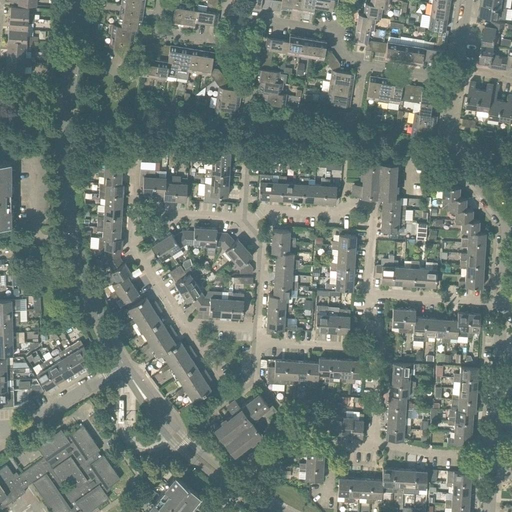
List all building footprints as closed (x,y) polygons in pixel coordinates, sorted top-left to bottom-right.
[(121,0),(120,5),(144,8),(144,0),(121,0)] [(260,8),(261,0),(249,0),(248,9),(260,11),(260,8)] [(280,9),(291,11),(293,0),(281,0),(282,2),(280,9)] [(293,0),(291,11),(302,12),(304,0),(293,0)] [(313,14),(314,7),(315,0),(304,0),(302,12),(313,14)] [(315,0),(314,7),(336,11),(337,0),(315,0)] [(172,24),(183,26),(186,4),(175,2),(172,24)] [(363,14),(381,17),(386,15),(387,8),(387,6),(370,3),(365,2),(363,14)] [(429,15),(446,18),(448,6),(431,3),(429,15)] [(194,25),(195,21),(197,10),(198,5),(186,4),(183,26),(194,28),(194,25)] [(119,16),(142,19),(144,8),(120,5),(119,16)] [(480,16),(493,18),(499,19),(501,8),(482,5),(480,16)] [(10,18),(34,19),(35,15),(28,15),(29,8),(11,6),(10,18)] [(197,10),(195,21),(216,24),(218,13),(197,10)] [(356,25),(374,28),(376,18),(380,18),(381,17),(363,14),(358,14),(356,25)] [(427,28),(444,30),(446,18),(429,15),(427,28)] [(140,30),(142,19),(119,16),(117,25),(112,24),(112,25),(135,29),(140,30)] [(9,28),(27,30),(28,23),(34,24),(34,19),(10,18),(9,28)] [(482,44),(494,46),(497,28),(505,30),(506,24),(492,21),(492,27),(485,26),(482,44)] [(110,37),(134,40),(135,29),(112,25),(110,37)] [(367,40),(369,29),(373,29),(374,30),(374,28),(356,25),(354,43),(366,45),(367,40)] [(8,39),(33,41),(33,37),(27,36),(27,30),(9,28),(8,39)] [(287,53),(299,55),(302,38),(290,36),(289,41),(287,53)] [(110,37),(109,47),(132,51),(134,40),(110,37)] [(273,50),(287,53),(289,41),(268,37),(266,49),(273,50)] [(299,55),(311,57),(314,40),(302,38),(299,55)] [(7,50),(26,51),(26,45),(32,45),(33,41),(8,39),(7,50)] [(325,61),(333,55),(332,53),(325,52),(327,42),(314,40),(311,57),(324,59),(325,61)] [(424,47),(422,59),(443,62),(445,51),(446,41),(437,40),(436,44),(425,42),(424,47)] [(380,48),(379,53),(385,54),(384,59),(397,61),(399,43),(387,41),(387,43),(381,42),(380,48)] [(397,61),(409,62),(411,44),(399,43),(397,61)] [(422,59),(424,47),(411,44),(409,62),(421,64),(422,59)] [(479,62),(491,64),(490,68),(507,70),(507,67),(508,57),(503,56),(502,58),(499,58),(499,56),(493,55),(494,46),(482,44),(479,62)] [(167,76),(176,78),(181,48),(170,46),(168,61),(167,69),(167,76)] [(187,79),(188,72),(192,50),(181,48),(176,78),(187,79)] [(7,61),(31,62),(31,58),(25,58),(26,51),(7,50),(7,61)] [(188,72),(199,74),(203,51),(192,50),(188,72)] [(214,81),(222,75),(218,70),(211,68),(214,53),(203,51),(199,74),(210,75),(214,81)] [(141,74),(154,76),(157,59),(144,57),(141,74)] [(154,76),(166,78),(167,76),(167,69),(168,61),(157,59),(154,76)] [(6,72),(24,73),(25,66),(31,67),(31,62),(7,61),(6,72)] [(353,85),(355,74),(339,72),(340,65),(339,63),(331,69),(332,71),(330,81),(353,85)] [(256,78),(278,82),(280,72),(269,70),(258,68),(256,78)] [(241,91),(232,89),(225,88),(227,81),(222,75),(214,81),(218,86),(216,98),(239,102),(241,91)] [(366,99),(378,100),(382,78),(370,76),(366,99)] [(259,90),(282,94),(283,83),(278,82),(256,78),(256,80),(260,81),(259,90)] [(378,100),(388,102),(392,80),(382,78),(378,100)] [(416,86),(409,85),(410,84),(403,83),(403,81),(392,80),(388,102),(399,104),(401,94),(405,94),(408,95),(409,90),(416,91),(416,86)] [(329,92),(351,95),(353,85),(330,81),(329,92)] [(466,107),(478,109),(481,90),(475,89),(476,82),(470,82),(466,107)] [(478,109),(489,111),(494,85),(488,84),(486,91),(481,90),(478,109)] [(488,118),(499,120),(502,101),(497,100),(499,86),(494,85),(489,111),(488,118)] [(422,87),(416,86),(416,91),(409,90),(408,95),(415,96),(421,97),(420,103),(418,113),(430,115),(433,94),(421,92),(422,87)] [(262,102),(285,106),(287,95),(282,94),(259,90),(259,91),(264,92),(262,102)] [(351,95),(329,92),(327,103),(349,107),(351,95)] [(404,100),(420,103),(421,97),(415,96),(408,95),(405,94),(404,100)] [(499,120),(511,122),(511,113),(511,95),(509,95),(508,102),(502,101),(499,120)] [(216,98),(214,109),(237,113),(239,102),(216,98)] [(161,112),(160,121),(170,122),(171,113),(161,112)] [(412,124),(435,128),(437,117),(430,115),(418,113),(414,113),(412,124)] [(462,126),(475,128),(476,121),(463,119),(462,126)] [(412,124),(410,135),(433,139),(435,128),(412,124)] [(212,162),(229,163),(230,152),(206,151),(206,155),(212,156),(212,162)] [(382,197),(394,197),(396,163),(363,161),(362,188),(352,187),(352,195),(382,197)] [(0,226),(10,226),(10,162),(0,162),(0,226)] [(97,172),(121,174),(122,163),(104,162),(104,169),(98,168),(97,172)] [(205,173),(229,174),(229,163),(212,162),(211,169),(205,169),(205,173)] [(142,193),(153,194),(155,171),(151,170),(150,177),(143,176),(142,193)] [(153,194),(164,195),(164,188),(165,188),(166,182),(166,177),(159,177),(159,171),(155,171),(153,194)] [(115,184),(120,184),(121,174),(97,172),(97,177),(103,177),(103,184),(105,184),(113,185),(115,184)] [(211,184),(228,185),(229,174),(205,173),(205,177),(211,178),(211,184)] [(259,198),(270,199),(271,182),(264,182),(264,175),(260,175),(259,198)] [(163,199),(175,200),(176,177),(172,176),(172,183),(166,182),(165,188),(164,188),(164,195),(163,199)] [(270,199),(281,200),(282,176),(278,176),(277,182),(271,182),(270,199)] [(281,200),(292,200),(293,183),(286,183),(286,177),(282,176),(281,200)] [(176,177),(175,200),(186,201),(187,184),(180,183),(180,177),(176,177)] [(292,200),(303,201),(304,178),(300,177),(299,184),(293,183),(292,200)] [(303,201),(314,202),(315,185),(308,184),(308,178),(304,178),(303,201)] [(314,202),(324,202),(326,179),(321,179),(321,185),(315,185),(314,202)] [(324,202),(335,203),(336,186),(329,185),(330,179),(326,179),(324,202)] [(98,194),(122,196),(123,184),(120,184),(115,184),(113,185),(105,184),(105,190),(99,190),(98,194)] [(220,203),(220,196),(227,196),(228,185),(211,184),(204,184),(203,202),(220,203)] [(455,198),(459,198),(459,187),(436,186),(435,190),(442,191),(441,198),(442,198),(455,199),(455,198)] [(104,205),(121,206),(122,196),(98,194),(98,199),(104,199),(104,205)] [(382,206),(405,208),(406,205),(399,205),(400,198),(394,197),(382,197),(382,206)] [(465,209),(465,208),(466,198),(459,198),(455,198),(455,199),(442,198),(442,202),(448,202),(448,208),(465,209)] [(97,216),(121,217),(121,206),(104,205),(104,212),(97,212),(97,216)] [(381,219),(405,220),(405,216),(399,215),(399,209),(405,209),(405,208),(382,206),(381,219)] [(455,220),(472,220),(472,210),(465,209),(448,208),(448,209),(449,209),(448,213),(455,214),(454,220),(455,220)] [(103,227),(120,228),(121,217),(97,216),(97,220),(103,221),(103,227)] [(405,220),(381,219),(380,230),(398,231),(398,224),(404,224),(405,220)] [(468,232),(478,232),(479,221),(472,220),(455,220),(455,225),(461,225),(461,231),(468,232)] [(416,223),(415,240),(425,240),(426,231),(426,223),(420,223),(416,223)] [(102,237),(119,239),(120,228),(103,227),(103,228),(96,227),(96,231),(102,232),(102,237)] [(187,244),(204,245),(205,228),(194,228),(194,232),(183,231),(187,244)] [(204,245),(221,247),(227,234),(216,233),(216,229),(205,228),(204,245)] [(272,241),(295,243),(296,238),(289,238),(290,231),(272,230),(272,241)] [(186,244),(187,244),(183,231),(174,237),(171,233),(162,239),(171,254),(186,244)] [(461,242),(485,244),(485,233),(478,232),(468,232),(468,238),(461,238),(461,242)] [(232,259),(245,248),(238,239),(235,242),(227,234),(221,247),(232,259)] [(331,245),(355,247),(356,235),(338,234),(338,241),(332,241),(331,245)] [(106,261),(119,258),(119,250),(121,250),(122,239),(119,239),(102,237),(102,239),(104,239),(104,249),(106,250),(106,261)] [(162,260),(171,254),(162,239),(152,245),(162,260)] [(276,253),(288,252),(289,246),(295,247),(295,243),(272,241),(271,252),(276,253)] [(467,253),(484,254),(485,244),(461,242),(461,246),(467,247),(467,253)] [(337,256),(354,257),(355,247),(331,245),(331,249),(338,250),(337,256)] [(232,259),(240,267),(240,274),(253,274),(253,268),(247,261),(253,256),(245,248),(232,259)] [(275,263),(299,264),(299,260),(293,260),(293,253),(288,252),(276,253),(275,263)] [(460,264),(483,266),(484,254),(467,253),(466,260),(460,260),(460,264)] [(381,283),(392,283),(394,260),(394,255),(389,255),(388,259),(382,259),(382,265),(381,283)] [(330,267),(354,268),(354,257),(337,256),(337,263),(330,263),(330,267)] [(122,279),(127,275),(131,273),(124,263),(123,264),(119,258),(106,261),(112,271),(110,272),(115,281),(121,277),(122,279)] [(190,258),(182,262),(185,268),(193,264),(190,258)] [(392,283),(403,284),(404,267),(397,266),(398,260),(394,260),(392,283)] [(403,284),(414,285),(415,261),(411,261),(410,267),(404,267),(403,284)] [(414,285),(425,285),(426,268),(419,268),(419,261),(415,261),(414,285)] [(425,285),(435,286),(437,262),(432,262),(432,268),(426,268),(425,285)] [(274,273),(292,274),(292,268),(298,269),(299,264),(275,263),(274,273)] [(465,275),(483,276),(483,266),(460,264),(459,268),(466,268),(465,275)] [(183,270),(180,265),(175,269),(173,270),(169,272),(172,277),(183,270)] [(336,278),(353,279),(354,268),(330,267),(330,271),(336,271),(336,278)] [(181,292),(195,283),(189,274),(187,275),(183,270),(172,277),(176,282),(175,283),(181,292)] [(274,285),(297,286),(298,282),(291,281),(292,274),(274,273),(274,285)] [(110,293),(112,297),(132,284),(127,275),(122,279),(121,277),(115,281),(112,284),(115,290),(110,293)] [(459,281),(458,286),(482,287),(483,276),(465,275),(465,282),(459,281)] [(329,289),(352,290),(353,279),(336,278),(335,284),(329,284),(329,289)] [(197,310),(204,297),(195,283),(181,292),(187,302),(191,300),(197,310)] [(132,284),(112,297),(115,300),(120,297),(124,303),(138,294),(132,284)] [(280,297),(286,297),(290,297),(291,290),(297,290),(297,286),(274,285),(273,295),(280,295),(280,297)] [(220,316),(231,316),(232,293),(228,292),(228,299),(221,298),(220,316)] [(232,293),(231,316),(242,317),(244,293),(232,293)] [(268,306),(291,308),(291,303),(285,303),(286,297),(280,297),(280,295),(273,295),(268,295),(268,306)] [(134,319),(135,321),(158,306),(155,301),(150,304),(146,297),(127,309),(134,319)] [(209,315),(220,316),(221,298),(204,297),(197,310),(209,311),(209,315)] [(0,310),(20,311),(20,304),(17,304),(17,299),(0,299),(0,310)] [(143,332),(161,321),(157,314),(162,311),(158,306),(135,321),(136,323),(143,332)] [(267,317),(284,318),(285,311),(291,312),(291,308),(268,306),(267,317)] [(315,331),(326,332),(328,314),(321,314),(321,308),(317,307),(315,331)] [(398,332),(403,332),(404,309),(393,308),(392,325),(399,326),(398,332)] [(326,332),(337,332),(338,309),(334,309),(334,315),(328,314),(326,332)] [(338,309),(337,332),(348,333),(350,310),(338,309)] [(414,334),(415,317),(415,310),(404,309),(403,332),(407,333),(407,326),(413,327),(413,334),(414,334)] [(0,321),(18,321),(21,321),(20,311),(0,310),(0,321)] [(463,337),(467,337),(469,313),(458,312),(457,319),(457,325),(458,325),(458,330),(464,330),(463,337)] [(472,331),(479,331),(480,314),(469,313),(467,337),(472,337),(472,331)] [(267,328),(274,328),(290,329),(290,325),(284,324),(284,318),(267,317),(266,328),(267,328)] [(419,341),(424,341),(425,317),(415,317),(414,334),(420,335),(419,341)] [(428,335),(435,335),(436,318),(425,317),(424,341),(428,341),(428,335)] [(441,342),(446,343),(447,319),(436,318),(435,335),(441,336),(441,342)] [(447,319),(446,343),(449,343),(450,337),(457,337),(458,330),(458,325),(457,325),(457,319),(447,319)] [(0,332),(12,332),(12,326),(18,325),(18,321),(0,321),(0,332)] [(149,343),(150,345),(173,330),(170,325),(165,327),(161,321),(143,332),(149,343)] [(158,357),(163,354),(176,344),(172,338),(177,335),(173,330),(150,345),(151,346),(158,357)] [(0,343),(19,343),(19,339),(18,332),(12,332),(0,332),(0,343)] [(71,346),(83,366),(93,361),(90,357),(96,353),(92,345),(85,349),(80,340),(77,342),(71,346)] [(169,364),(170,365),(193,351),(190,345),(185,348),(181,341),(176,344),(163,354),(169,364)] [(0,354),(13,354),(13,347),(19,347),(19,343),(0,343),(0,354)] [(30,351),(39,346),(39,343),(30,343),(30,351)] [(74,372),(83,366),(71,346),(65,349),(62,351),(74,372)] [(74,372),(62,351),(57,354),(60,359),(55,362),(65,378),(74,372)] [(177,377),(196,365),(192,359),(196,356),(193,351),(170,365),(171,367),(177,377)] [(0,368),(26,368),(28,368),(28,366),(26,363),(12,363),(12,357),(6,357),(0,357),(0,368)] [(55,383),(65,378),(55,362),(52,357),(46,361),(43,363),(55,383)] [(324,382),(329,382),(330,359),(319,358),(318,363),(318,375),(325,376),(324,382)] [(333,376),(339,376),(341,359),(330,359),(329,382),(333,382),(333,376)] [(346,383),(350,383),(351,360),(341,359),(339,376),(346,377),(346,383)] [(281,384),(285,384),(286,361),(275,360),(275,367),(268,367),(267,384),(280,384),(281,384)] [(351,360),(350,383),(354,384),(354,377),(361,378),(363,361),(351,360)] [(289,378),(296,379),(297,361),(286,361),(285,384),(289,384),(289,378)] [(302,385),(307,386),(308,362),(297,361),(296,379),(303,379),(302,385)] [(318,380),(318,375),(318,363),(308,362),(307,386),(311,386),(311,380),(318,380)] [(392,374),(409,375),(410,368),(416,369),(416,364),(393,362),(392,374)] [(46,389),(55,383),(43,363),(39,365),(42,370),(36,373),(46,389)] [(184,387),(185,389),(208,374),(205,369),(200,372),(196,365),(177,377),(184,387)] [(453,378),(477,379),(478,367),(460,366),(460,373),(454,373),(453,378)] [(0,379),(13,379),(13,373),(13,372),(27,372),(26,368),(0,368),(0,379)] [(208,374),(185,389),(186,391),(193,401),(211,389),(207,382),(211,379),(208,374)] [(392,384),(415,385),(415,382),(409,381),(409,375),(392,374),(392,384)] [(459,389),(476,390),(477,379),(453,378),(453,381),(459,382),(459,389)] [(0,390),(13,389),(13,386),(13,379),(0,379),(0,390)] [(399,396),(406,397),(408,397),(409,390),(415,390),(415,385),(392,384),(391,395),(398,395),(399,396)] [(0,407),(14,406),(13,395),(13,389),(0,390),(0,407)] [(28,389),(28,400),(44,391),(43,389),(31,389),(28,389)] [(452,399),(476,400),(476,390),(459,389),(459,395),(452,395),(452,399)] [(268,417),(276,410),(271,403),(268,405),(259,394),(250,401),(269,425),(272,422),(268,417)] [(388,406),(411,408),(412,403),(405,403),(406,397),(399,396),(398,395),(391,395),(388,394),(388,406)] [(343,405),(352,406),(353,396),(345,395),(343,405)] [(465,412),(473,412),(475,412),(476,400),(452,399),(452,403),(458,404),(458,410),(465,410),(465,412)] [(260,432),(241,408),(235,400),(229,405),(235,412),(214,428),(234,454),(261,433),(260,432)] [(260,432),(269,425),(250,401),(241,408),(260,432)] [(387,417),(404,418),(405,411),(411,412),(411,408),(388,406),(387,417)] [(329,433),(340,433),(342,410),(337,410),(337,416),(330,416),(329,433)] [(340,433),(351,434),(351,428),(352,427),(353,419),(353,417),(346,417),(346,410),(342,410),(340,433)] [(448,421),(472,422),(473,412),(465,412),(465,410),(458,410),(455,410),(455,417),(449,416),(448,421)] [(351,428),(351,434),(350,437),(362,437),(363,414),(359,413),(359,420),(353,419),(352,427),(351,428)] [(386,428),(410,429),(410,425),(404,425),(404,418),(387,417),(386,428)] [(454,432),(471,433),(472,422),(448,421),(448,425),(454,425),(454,432)] [(88,511),(96,507),(109,498),(105,493),(111,489),(110,486),(120,479),(103,455),(97,459),(93,454),(100,449),(83,425),(69,435),(70,436),(67,438),(61,429),(36,446),(44,457),(15,477),(6,465),(0,469),(0,506),(1,508),(25,492),(23,489),(32,482),(52,511),(88,511)] [(386,439),(403,440),(403,433),(410,433),(410,429),(386,428),(386,439)] [(447,438),(447,443),(471,444),(471,433),(454,432),(454,438),(447,438)] [(306,457),(324,458),(324,447),(301,445),(300,450),(307,450),(306,457)] [(299,468),(323,468),(324,458),(306,457),(306,463),(300,463),(299,468)] [(305,479),(322,480),(323,468),(299,468),(299,471),(305,472),(305,479)] [(388,492),(393,492),(394,469),(383,468),(382,480),(382,486),(389,486),(388,492)] [(397,486),(404,487),(405,470),(394,469),(393,492),(397,493),(397,486)] [(410,494),(414,494),(415,470),(405,470),(404,487),(410,487),(410,494)] [(415,470),(414,494),(418,494),(419,488),(426,488),(427,471),(415,470)] [(446,482),(470,483),(471,472),(447,471),(446,482)] [(187,511),(201,496),(176,476),(145,511),(187,511)] [(344,502),(349,502),(350,478),(339,478),(338,495),(344,495),(344,502)] [(353,496),(359,496),(360,479),(350,478),(349,502),(353,502),(353,496)] [(366,503),(370,503),(371,480),(360,479),(359,496),(366,497),(366,503)] [(371,480),(370,503),(374,503),(375,497),(381,498),(382,486),(382,480),(371,480)] [(452,493),(469,494),(470,483),(446,482),(446,486),(452,487),(452,493)] [(445,504),(469,505),(469,494),(452,493),(452,500),(445,499),(445,504)]
